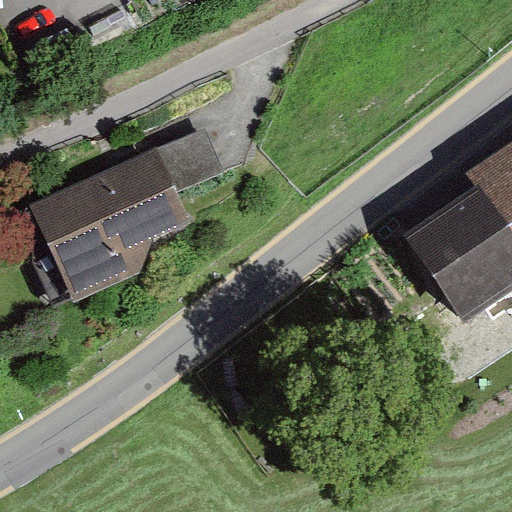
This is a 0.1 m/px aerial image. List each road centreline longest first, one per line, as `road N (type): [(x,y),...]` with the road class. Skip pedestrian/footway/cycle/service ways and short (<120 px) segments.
road 1 (tertiary): [(0,466),(220,318),(511,90)]
road 2 (unclassified): [(0,156),(117,112),(343,0)]
